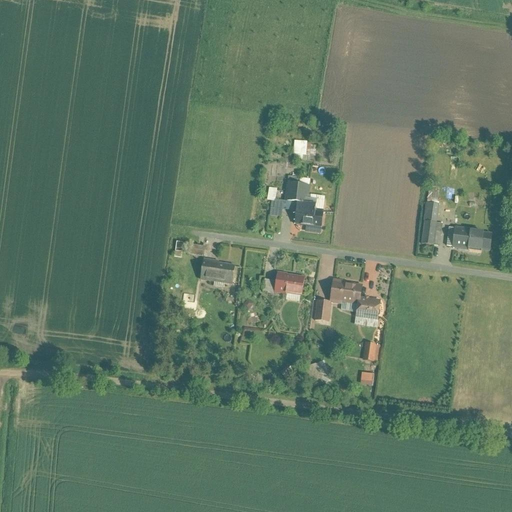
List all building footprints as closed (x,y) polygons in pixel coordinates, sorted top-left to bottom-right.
[(309,142),(297,141),(295,154),(308,156),(309,142)] [(294,209),(293,221),(319,225),(322,204),(312,203),(313,191),(309,190),(308,194),(306,194),(308,179),(298,177),(297,184),(288,182),(284,207),(294,209)] [(266,201),(274,202),(277,190),(269,189),(266,201)] [(427,222),(439,224),(441,204),(430,203),(427,222)] [(439,224),(427,222),(424,244),(441,246),(444,224),(439,224)] [(474,230),(458,228),(456,247),(471,249),(474,230)] [(474,230),(471,249),(495,252),(497,233),(474,230)] [(176,243),(174,258),(181,259),(183,244),(176,243)] [(203,252),(204,245),(190,244),(190,251),(203,252)] [(233,283),(236,264),(219,262),(219,259),(202,257),(199,277),(214,279),(213,286),(224,287),(224,281),(233,283)] [(308,278),(281,274),(280,283),(278,293),(289,294),(290,292),(306,295),(308,278)] [(267,281),(266,292),(278,294),(278,293),(280,283),(267,281)] [(363,298),(364,285),(336,281),(333,301),(362,305),(363,298)] [(360,317),(383,321),(385,301),(363,298),(362,305),(360,317)] [(334,303),(320,301),(318,320),(331,322),(334,303)] [(382,346),(369,344),(367,360),(380,361),(382,346)] [(327,362),(312,366),(319,386),(333,381),(327,362)] [(292,366),(284,373),(290,380),(298,374),(292,366)] [(360,386),(372,387),(373,375),(361,374),(360,386)]
